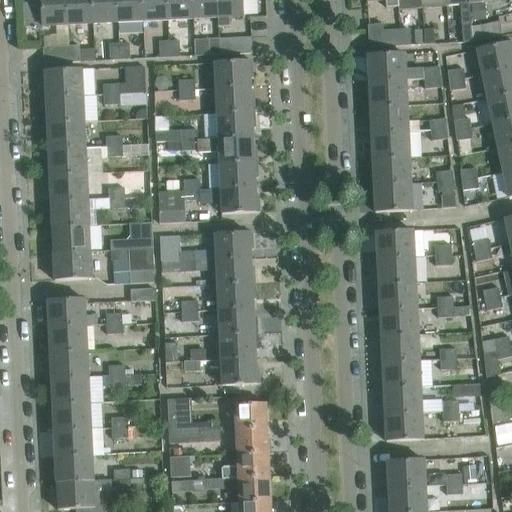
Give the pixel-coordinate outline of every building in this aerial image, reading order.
[(67,27),(65,0),(40,0),(41,4),(23,5),(24,29),(67,27)] [(92,25),(90,0),(65,0),(67,27),(92,25)] [(117,24),(116,0),(90,0),(92,25),(117,24)] [(142,23),(141,0),(116,0),(117,24),(142,23)] [(168,22),(166,0),(141,0),(142,23),(168,22)] [(193,20),(191,0),(166,0),(168,22),(193,20)] [(218,19),(216,0),(191,0),(193,20),(218,19)] [(216,0),(218,19),(218,28),(229,28),(229,19),(243,18),(242,0),(216,0)] [(398,8),(396,0),(372,0),(373,2),(385,1),(386,9),(398,8)] [(422,9),(420,0),(396,0),(398,8),(398,12),(422,9)] [(445,7),(444,0),(420,0),(422,9),(445,7)] [(473,43),(471,28),(469,5),(460,6),(463,44),(473,43)] [(480,27),(471,28),(473,43),(482,41),(501,37),(500,23),(480,27)] [(401,47),(400,31),(383,32),(382,26),(369,26),(370,48),(401,47)] [(252,54),(251,38),(250,28),(244,28),(245,38),(235,39),(234,30),(229,30),(229,39),(219,40),(220,56),(252,54)] [(410,31),(400,31),(401,47),(411,47),(410,31)] [(424,46),(424,31),(414,31),(414,46),(424,46)] [(434,31),(424,31),(424,46),(434,46),(434,31)] [(449,34),(450,44),(457,43),(457,33),(449,34)] [(220,56),(219,40),(194,41),(195,57),(220,56)] [(170,59),(169,42),(158,43),(159,59),(170,59)] [(179,42),(169,42),(170,59),(180,58),(179,42)] [(511,43),(477,51),(482,76),(511,69),(511,43)] [(129,44),(119,45),(119,61),(130,61),(129,44)] [(119,61),(119,45),(108,45),(109,62),(119,61)] [(69,63),(68,47),(44,49),(45,64),(69,63)] [(80,47),(68,47),(69,63),(81,63),(80,47)] [(423,80),(421,70),(406,71),(405,55),(367,57),(368,83),(406,81),(423,80)] [(253,79),(252,62),(214,64),(215,89),(250,88),(249,79),(253,79)] [(146,95),(144,68),(125,69),(125,96),(146,95)] [(438,68),(421,70),(423,80),(440,78),(438,68)] [(511,69),(482,76),(487,100),(511,95),(511,69)] [(464,81),(463,74),(463,70),(446,72),(447,83),(462,81),(464,81)] [(82,71),(64,72),(45,72),(47,98),(84,97),(82,71)] [(441,89),(440,78),(423,80),(424,91),(441,89)] [(195,91),(194,81),(178,82),(178,92),(195,91)] [(408,107),(406,81),(368,83),(370,109),(408,107)] [(465,91),(464,81),(462,81),(447,83),(449,93),(465,91)] [(119,96),(119,85),(102,86),(103,97),(119,96)] [(250,97),(250,88),(215,89),(217,115),(255,113),(254,97),(250,97)] [(196,102),(195,91),(178,92),(179,102),(196,102)] [(146,105),(146,95),(125,96),(119,96),(103,97),(103,107),(120,106),(146,105)] [(511,95),(487,100),(492,125),(511,120),(511,95)] [(85,123),(84,97),(47,98),(48,125),(85,123)] [(409,133),(408,107),(370,109),(371,135),(409,133)] [(255,129),(255,113),(217,115),(218,140),(252,139),(252,129),(255,129)] [(445,120),(428,122),(429,132),(446,130),(445,120)] [(470,130),(469,120),(452,122),(454,132),(470,130)] [(511,120),(492,125),(498,150),(511,146),(511,120)] [(86,149),(85,123),(48,125),(49,151),(86,149)] [(447,141),(446,130),(429,132),(431,143),(447,141)] [(472,140),(470,130),(454,132),(455,142),(472,140)] [(155,144),(167,143),(181,143),(198,141),(197,131),(155,133),(155,144)] [(410,160),(409,133),(371,135),(372,161),(410,160)] [(122,147),(122,137),(105,138),(105,148),(122,147)] [(253,147),(252,139),(218,140),(198,141),(197,151),(198,155),(219,154),(219,165),(257,163),(256,147),(253,147)] [(197,151),(198,141),(181,143),(167,143),(168,153),(181,152),(197,151)] [(511,146),(498,150),(503,174),(511,172),(511,146)] [(123,158),(122,147),(105,148),(106,159),(123,158)] [(87,175),(86,149),(49,151),(50,177),(87,175)] [(412,186),(410,160),(372,161),(373,188),(412,186)] [(258,179),(257,163),(219,165),(220,190),(255,189),(254,179),(258,179)] [(476,169),(459,172),(460,182),(477,180),(476,169)] [(453,182),(452,172),(435,174),(436,184),(453,182)] [(511,172),(503,174),(508,199),(511,198),(511,172)] [(89,201),(87,175),(50,177),(52,203),(89,201)] [(478,189),(477,180),(460,182),(462,192),(478,189)] [(183,181),(183,192),(200,191),(199,181),(183,181)] [(454,192),(453,182),(436,184),(438,194),(454,192)] [(413,212),(412,186),(373,188),(375,214),(413,212)] [(107,190),(108,200),(124,200),(124,189),(107,190)] [(255,197),(255,189),(220,190),(222,215),(260,214),(259,197),(255,197)] [(200,201),(200,191),(183,192),(158,193),(158,205),(159,225),(183,224),(183,212),(184,212),(184,202),(200,201)] [(455,196),(442,197),(443,210),(457,210),(455,196)] [(125,210),(124,200),(108,200),(109,211),(125,210)] [(90,227),(89,201),(52,203),(53,229),(90,227)] [(151,224),(129,225),(129,238),(152,236),(151,224)] [(468,229),(474,254),(490,251),(488,240),(487,240),(484,226),(468,229)] [(91,254),(90,227),(53,229),(54,255),(91,254)] [(414,232),(396,233),(376,234),(377,260),(415,258),(414,232)] [(253,251),(253,234),(214,236),(216,261),(250,259),(250,251),(253,251)] [(160,238),(161,261),(161,264),(180,264),(195,263),(195,252),(180,253),(179,237),(160,238)] [(110,252),(127,251),(129,251),(153,250),(152,240),(110,242),(110,252)] [(511,245),(510,246),(490,251),(492,260),(511,255),(511,245)] [(450,246),(433,247),(434,257),(451,257),(450,246)] [(154,272),(153,250),(129,251),(129,273),(130,285),(154,284),(154,272)] [(127,262),(127,251),(110,252),(111,263),(127,262)] [(494,269),(492,260),(490,251),(474,254),(470,256),(471,263),(473,273),(494,269)] [(93,280),(91,254),(54,255),(55,282),(93,280)] [(451,267),(451,257),(434,257),(435,268),(451,267)] [(416,284),(415,258),(377,260),(378,286),(416,284)] [(251,269),(250,259),(216,261),(217,286),(255,284),(254,268),(251,269)] [(180,264),(180,274),(196,273),(195,263),(180,264)] [(256,301),(255,284),(217,286),(218,311),(253,310),(252,301),(256,301)] [(417,310),(416,284),(378,286),(379,312),(417,310)] [(498,289),(482,293),(484,303),(500,299),(498,289)] [(155,302),(154,290),(130,291),(131,303),(155,302)] [(453,298),(436,299),(437,309),(453,308),(453,298)] [(502,309),(500,299),(484,303),(486,313),(502,309)] [(86,326),(85,305),(85,300),(47,302),(49,328),(86,326)] [(198,302),(181,303),(181,313),(198,312),(198,302)] [(453,319),(453,308),(437,309),(437,320),(453,319)] [(253,319),(253,310),(218,311),(219,337),(257,335),(257,318),(253,319)] [(419,336),(417,310),(379,312),(381,338),(419,336)] [(198,323),(198,312),(181,313),(182,324),(198,323)] [(123,325),(122,315),(106,316),(106,326),(123,325)] [(123,336),(123,325),(106,326),(107,336),(123,336)] [(87,352),(86,326),(49,328),(50,354),(87,352)] [(258,350),(257,335),(219,337),(221,361),(255,360),(255,351),(258,350)] [(420,363),(419,336),(381,338),(382,364),(420,363)] [(492,341),(494,352),(510,348),(508,338),(492,341)] [(164,345),(165,364),(177,363),(176,344),(164,345)] [(511,358),(511,355),(510,348),(494,352),(482,355),(485,379),(500,376),(497,362),(511,358)] [(475,349),(455,350),(438,351),(439,361),(456,361),(476,360),(475,349)] [(88,379),(87,352),(50,354),(51,380),(88,379)] [(255,360),(221,361),(207,362),(208,388),(260,385),(259,368),(255,369),(255,360)] [(457,371),(456,361),(439,361),(440,372),(457,371)] [(200,362),(185,363),(185,374),(201,373),(200,362)] [(421,389),(420,363),(382,364),(383,391),(421,389)] [(126,377),(125,367),(108,368),(109,377),(126,377)] [(141,387),(140,377),(126,377),(109,377),(96,378),(96,389),(126,387),(141,387)] [(90,405),(88,379),(51,380),(53,406),(90,405)] [(479,397),(479,386),(452,387),(452,398),(479,397)] [(423,415),(421,389),(383,391),(385,417),(423,415)] [(492,425),(511,420),(511,410),(505,412),(502,397),(489,400),(492,425)] [(220,423),(191,425),(190,400),(167,401),(168,434),(220,431),(220,423)] [(459,413),(458,403),(458,402),(441,403),(442,414),(459,413)] [(91,431),(90,405),(53,406),(54,433),(91,431)] [(267,429),(266,405),(234,406),(235,431),(267,429)] [(459,423),(459,413),(442,414),(442,424),(459,423)] [(424,441),(423,415),(385,417),(386,443),(424,441)] [(111,419),(111,429),(128,429),(128,419),(111,419)] [(511,420),(492,425),(493,436),(504,434),(504,432),(511,429),(511,420)] [(129,439),(128,429),(111,429),(112,440),(129,439)] [(268,454),(267,429),(235,431),(237,455),(268,454)] [(92,457),(91,431),(54,433),(55,459),(92,457)] [(220,443),(220,431),(168,434),(169,445),(220,443)] [(269,478),(268,454),(237,455),(237,468),(221,469),(222,480),(223,480),(238,480),(269,478)] [(93,483),(92,457),(55,459),(56,485),(93,483)] [(170,459),(171,479),(191,478),(190,458),(170,459)] [(425,461),(407,462),(387,463),(388,490),(426,488),(425,461)] [(475,466),(462,467),(463,484),(476,482),(475,466)] [(130,470),(113,471),(114,482),(131,481),(130,470)] [(462,475),(445,476),(446,487),(463,486),(462,475)] [(270,502),(269,478),(238,480),(239,504),(270,502)] [(223,490),(223,480),(222,480),(205,481),(205,491),(223,490)] [(131,490),(131,481),(114,482),(114,491),(131,490)] [(111,508),(110,488),(109,482),(93,483),(56,485),(58,511),(75,510),(75,511),(103,511),(103,509),(111,508)] [(192,493),(192,482),(172,483),(172,494),(192,493)] [(477,485),(463,486),(446,487),(446,497),(478,496),(477,485)] [(442,487),(426,488),(388,490),(389,511),(427,511),(426,500),(443,499),(442,487)] [(270,511),(270,502),(239,504),(239,511),(270,511)]
